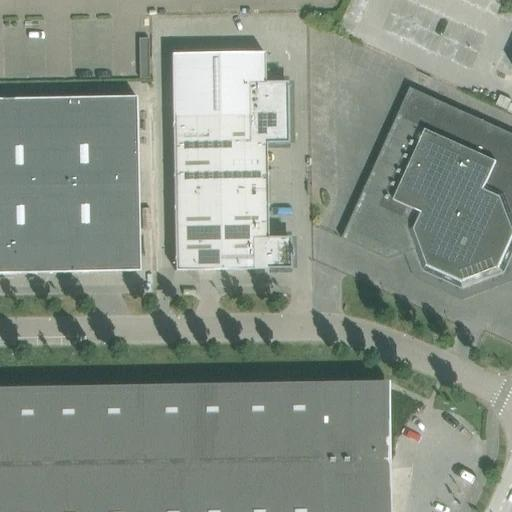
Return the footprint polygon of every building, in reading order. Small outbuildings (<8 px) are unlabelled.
[(265,83),(264,53),(244,54),(172,55),(173,115),(288,114),(287,83),(265,83)] [(506,276),(511,262),(511,133),(411,88),(342,240),(388,261),(412,252),(421,273),(463,292),(506,276)] [(496,106),(507,111),(510,104),(511,101),(501,96),(499,99),(496,106)] [(0,187),(138,185),(136,97),(0,99),(0,187)] [(174,192),(267,191),(266,145),(289,144),(288,114),(173,115),(174,192)] [(0,274),(140,272),(138,185),(0,187),(0,274)] [(268,238),(267,191),(174,192),(175,271),(291,269),(290,238),(268,238)] [(318,511),(388,511),(387,387),(317,388),(318,511)] [(0,511),(318,511),(317,388),(0,393),(0,511)]
